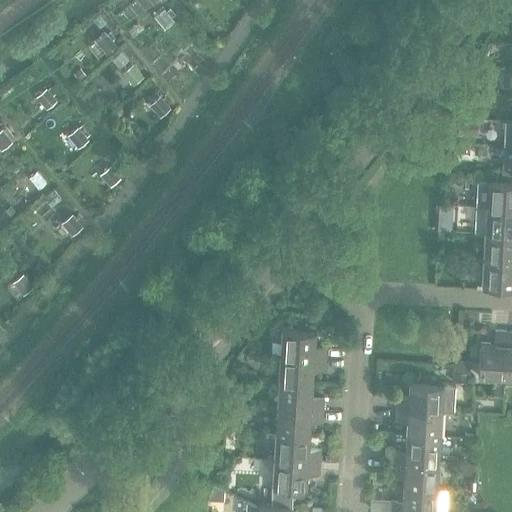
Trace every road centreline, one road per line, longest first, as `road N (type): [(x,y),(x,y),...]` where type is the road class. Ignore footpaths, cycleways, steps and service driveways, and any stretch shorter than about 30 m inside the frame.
road 1 (unclassified): [(289,239),(47,511)]
road 2 (unclassified): [(476,0),(289,239)]
road 3 (residential): [(349,511),(364,293)]
road 4 (residential): [(511,299),(364,293)]
